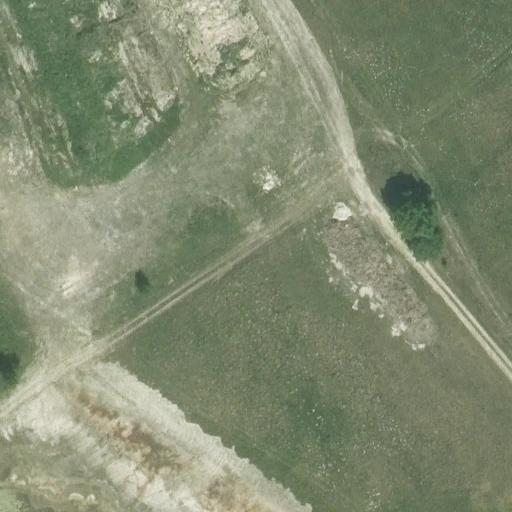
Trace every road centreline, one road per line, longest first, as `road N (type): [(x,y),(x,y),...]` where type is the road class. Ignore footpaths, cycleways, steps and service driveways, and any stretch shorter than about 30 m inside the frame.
road 1 (track): [(511,372),(370,205),(354,169),(336,64),(292,0)]
road 2 (track): [(354,169),(39,360),(0,402)]
